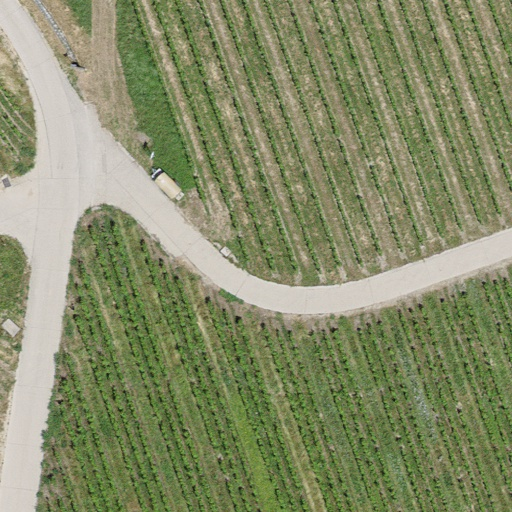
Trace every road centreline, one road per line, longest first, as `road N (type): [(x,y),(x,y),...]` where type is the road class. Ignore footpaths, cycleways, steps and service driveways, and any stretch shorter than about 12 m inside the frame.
road 1 (track): [(511,241),(369,292),(248,287),(83,175),(0,211)]
road 2 (unclassified): [(26,511),(56,275),(83,175),(0,30)]
